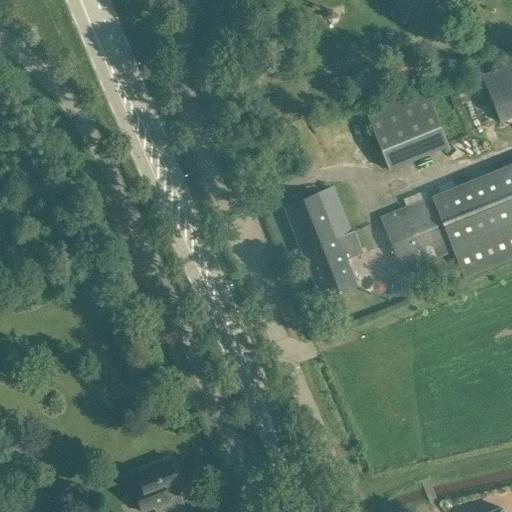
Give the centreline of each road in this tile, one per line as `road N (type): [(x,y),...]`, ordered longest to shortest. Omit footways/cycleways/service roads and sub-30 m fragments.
road 1 (primary): [(300,511),(88,0)]
road 2 (unclassified): [(264,511),(101,154),(57,88),(0,39)]
road 3 (unclassified): [(350,511),(191,129),(180,68),(189,0)]
